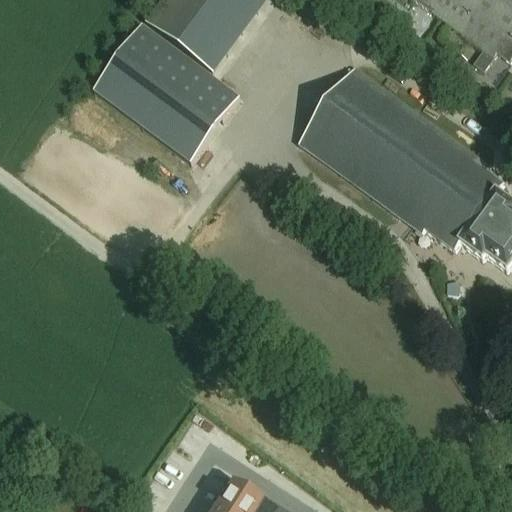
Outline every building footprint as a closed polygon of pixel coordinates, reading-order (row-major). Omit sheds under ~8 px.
[(171,0),(148,31),(214,80),(273,0),(171,0)] [(511,0),(411,0),(487,55),(475,71),(484,77),(497,59),(511,69),(511,67),(511,0)] [(95,99),(193,172),(242,106),(144,33),(95,99)] [(471,65),(461,57),(453,68),(463,75),(471,65)] [(510,278),(511,274),(511,210),(501,202),(509,191),(490,177),(493,172),(356,72),(300,150),(423,239),(426,234),(457,257),(462,250),(484,266),(488,262),(510,278)] [(265,511),(229,489),(214,511),(265,511)]
